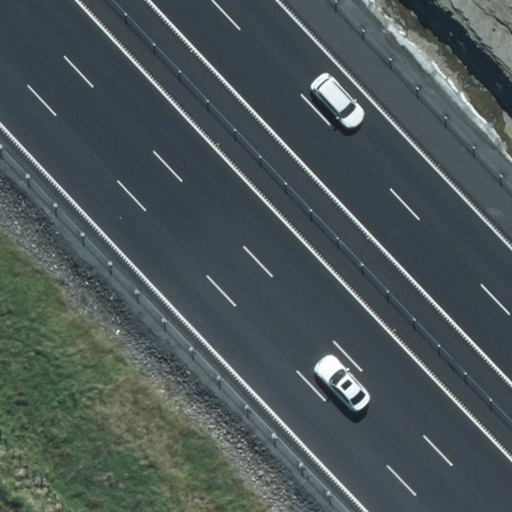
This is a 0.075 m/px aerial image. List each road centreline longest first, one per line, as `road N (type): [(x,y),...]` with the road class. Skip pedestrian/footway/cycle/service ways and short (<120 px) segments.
road 1 (motorway): [(511,500),(37,0)]
road 2 (motorway): [(275,0),(511,251)]
